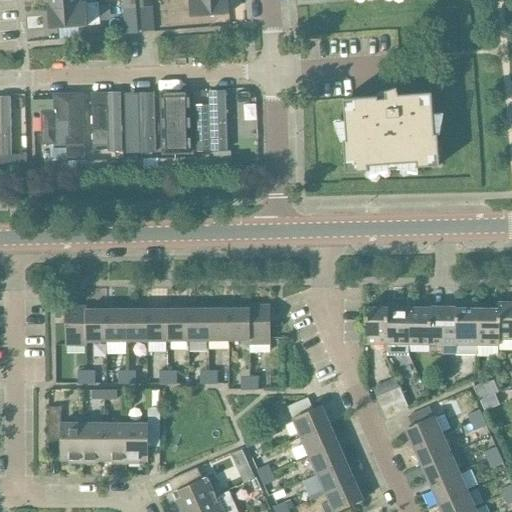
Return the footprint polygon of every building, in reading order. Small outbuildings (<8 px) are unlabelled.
[(135,0),(129,0),(123,1),(123,9),(136,8),(135,0)] [(152,0),(139,0),(142,32),(154,31),(152,0)] [(189,0),(190,17),(229,13),(228,0),(189,0)] [(86,4),(47,7),(49,28),(88,25),(100,24),(98,3),(86,4)] [(369,171),(370,175),(390,169),(397,169),(417,172),(417,167),(440,166),(438,134),(435,134),(432,93),(399,95),(397,89),(398,89),(397,88),(385,91),(386,92),(387,96),(386,96),(387,100),(378,100),(378,96),(344,99),(347,140),(344,140),(346,172),(369,171)] [(119,91),(100,92),(101,109),(96,111),(97,129),(100,127),(101,148),(120,149),(119,91)] [(155,92),(140,92),(138,92),(138,157),(156,157),(155,92)] [(225,92),(207,93),(208,125),(199,125),(200,149),(214,148),(214,155),(228,154),(227,110),(226,110),(225,92)] [(11,94),(0,94),(0,160),(13,160),(11,94)] [(83,94),(51,94),(51,115),(34,115),(34,151),(61,151),(61,154),(62,153),(66,161),(84,161),(83,94)] [(190,95),(170,95),(171,126),(165,127),(165,138),(171,138),(172,153),(191,153),(190,95)] [(195,158),(159,159),(160,171),(180,170),(195,170),(195,158)] [(216,158),(195,158),(195,170),(216,170),(216,158)] [(123,160),(124,172),(143,171),(143,159),(123,160)] [(108,172),(107,160),(86,161),(87,173),(108,172)] [(71,161),(51,162),(51,173),(72,173),(71,161)] [(477,345),(499,345),(500,303),(499,303),(499,309),(478,309),(477,345)] [(499,345),(500,345),(500,339),(511,339),(511,303),(500,303),(499,345)] [(249,340),(249,345),(250,345),(250,306),(249,306),(249,309),(229,309),(230,341),(249,340)] [(271,306),(250,306),(250,345),(271,344),(271,306)] [(66,346),(87,346),(87,308),(66,308),(66,346)] [(87,308),(87,346),(88,346),(88,342),(107,342),(107,310),(87,311),(87,308)] [(388,344),(388,308),(366,308),(366,344),(388,344)] [(387,353),(387,356),(408,356),(409,353),(409,345),(410,309),(388,308),(388,344),(387,353)] [(209,309),(189,310),(189,341),(209,341),(209,309)] [(229,309),(209,309),(209,341),(230,341),(229,309)] [(409,345),(443,345),(444,318),(432,318),(432,309),(410,309),(409,345)] [(477,345),(478,309),(456,309),(456,319),(444,318),(443,345),(443,355),(477,355),(477,345)] [(128,310),(107,310),(107,342),(128,341),(128,310)] [(148,310),(128,310),(128,341),(148,341),(148,310)] [(168,310),(148,310),(148,341),(168,341),(168,310)] [(189,310),(168,310),(168,341),(189,341),(189,310)] [(87,385),(87,371),(78,371),(78,385),(87,385)] [(128,384),(128,371),(119,371),(119,384),(128,384)] [(169,384),(169,371),(160,371),(160,384),(169,384)] [(210,384),(209,371),(201,371),(201,384),(210,384)] [(250,391),(250,378),(242,378),(242,392),(250,391)] [(482,385),(487,397),(498,392),(494,381),(482,385)] [(376,397),(381,409),(405,398),(399,387),(376,397)] [(105,400),(105,391),(92,391),(92,400),(105,400)] [(105,391),(105,400),(117,400),(117,391),(105,391)] [(410,410),(405,398),(381,409),(386,420),(410,410)] [(293,419),(302,438),(330,426),(322,406),(293,419)] [(69,464),(83,464),(83,424),(62,424),(62,408),(50,408),(49,435),(61,435),(61,461),(69,461),(69,464)] [(126,424),(126,464),(140,464),(140,462),(149,462),(149,435),(160,435),(161,408),(148,408),(148,424),(126,424)] [(412,427),(406,429),(415,449),(443,436),(435,417),(434,417),(429,408),(408,417),(412,427)] [(471,424),(484,418),(480,410),(467,416),(471,424)] [(484,418),(471,424),(474,431),(487,425),(484,418)] [(83,464),(97,464),(97,462),(105,462),(105,424),(83,424),(83,464)] [(112,462),(112,464),(126,464),(126,424),(105,424),(105,462),(112,462)] [(302,438),(310,457),(338,444),(330,426),(302,438)] [(447,444),(443,436),(415,449),(423,467),(452,455),(451,455),(451,453),(456,450),(452,441),(447,444)] [(310,457),(318,475),(347,463),(338,444),(310,457)] [(488,461),(500,456),(496,447),(484,453),(488,461)] [(423,467),(431,486),(460,473),(452,455),(423,467)] [(500,456),(488,461),(491,468),(503,463),(500,456)] [(318,475),(326,494),(355,481),(347,463),(318,475)] [(260,479),(273,473),(269,465),(257,470),(260,479)] [(169,482),(182,511),(216,497),(208,478),(203,480),(198,469),(169,482)] [(273,473),(260,479),(263,486),(276,481),(273,473)] [(431,486),(439,505),(468,492),(460,473),(431,486)] [(322,505),(325,511),(337,511),(363,501),(355,481),(326,494),(330,501),(322,505)] [(504,498),(511,494),(511,485),(500,491),(504,498)] [(216,497),(182,511),(238,511),(229,491),(216,497)] [(439,505),(442,511),(472,511),(476,511),(468,492),(439,505)]
